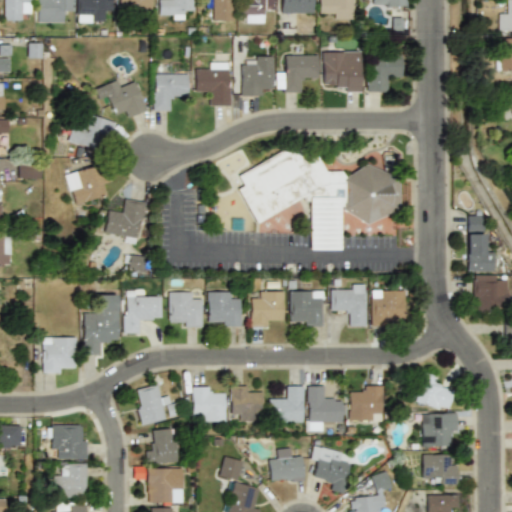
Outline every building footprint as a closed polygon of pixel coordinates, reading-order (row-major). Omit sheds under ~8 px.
[(28,0),(0,0),(0,19),(19,19),(19,12),(28,12),(28,0)] [(70,0),(36,0),(36,22),(60,22),(60,12),(70,12),(70,0)] [(110,11),(110,0),(75,0),(75,22),(100,22),(100,11),(110,11)] [(149,0),(116,0),(116,10),(149,10),(149,0)] [(191,0),(156,0),(156,19),(181,18),(181,9),(192,9),(191,0)] [(207,0),(207,20),(231,20),(231,0),(207,0)] [(272,13),(272,0),(238,0),(238,22),(262,22),(262,12),(272,13)] [(278,0),(278,13),(311,13),(311,0),(278,0)] [(353,0),(318,0),(318,10),(327,10),(327,19),(353,19),(353,0)] [(496,9),(496,31),(511,31),(511,0),(506,0),(506,9),(496,9)] [(511,37),(493,39),(495,74),(511,72),(511,37)] [(39,42),(24,41),(23,57),(38,57),(39,42)] [(320,80),(331,80),(331,91),(359,91),(359,50),(320,50),(320,80)] [(295,92),(295,81),(316,82),(316,54),(283,54),(283,74),(274,74),(274,92),(295,92)] [(387,91),(387,80),(399,80),(399,56),(365,55),(364,91),(387,91)] [(239,96),(259,96),(259,85),(270,85),(270,56),(239,56),(239,96)] [(228,62),(203,62),(203,71),(193,71),(193,95),(204,95),(204,105),(228,105),(228,62)] [(150,110),(171,110),(171,99),(187,99),(187,71),(150,71),(150,110)] [(112,113),(122,109),(125,117),(145,110),(133,81),(122,85),(119,77),(92,88),(96,98),(105,95),(112,113)] [(511,119),(511,85),(500,89),(509,121),(511,119)] [(80,124),(70,121),(65,140),(94,149),(97,139),(107,142),(113,121),(83,113),(80,124)] [(254,222),(299,198),(308,198),(308,250),(337,250),(337,210),(368,223),(387,213),(393,213),(396,205),(396,178),(365,165),(343,176),(340,171),(323,171),(314,153),(296,153),(285,148),(237,174),(242,185),(236,188),(254,222)] [(14,178),(37,178),(37,163),(14,163),(14,178)] [(62,173),(70,204),(103,196),(100,184),(108,182),(103,163),(62,173)] [(106,206),(101,233),(136,239),(143,201),(119,197),(118,208),(106,206)] [(492,271),(492,251),(482,251),(481,214),(464,214),(464,231),(464,271),(492,271)] [(0,261),(8,261),(8,234),(0,234),(0,261)] [(142,256),(127,254),(126,269),(141,270),(142,256)] [(471,275),(471,309),(505,310),(505,275),(471,275)] [(344,315),(344,325),(363,325),(363,284),(327,284),(327,315),(344,315)] [(199,326),(199,300),(188,300),(188,290),(166,289),(165,325),(199,326)] [(321,289),(286,289),(286,325),(320,325),(321,289)] [(368,289),(368,322),(402,322),(402,289),(368,289)] [(158,290),(121,290),(121,332),(140,332),(140,321),(158,321),(158,290)] [(280,290),(257,290),(257,299),(248,299),(248,325),(270,325),(270,316),(280,316),(280,290)] [(204,291),(204,325),(237,325),(237,300),(226,300),(226,291),(204,291)] [(115,293),(92,293),(92,314),(80,314),(80,354),(100,354),(100,343),(115,343),(115,293)] [(511,349),(511,321),(501,321),(501,340),(511,340),(511,349)] [(73,336),(39,336),(39,372),(73,372),(73,336)] [(412,400),(444,411),(451,390),(432,384),(435,377),(421,372),(412,400)] [(130,389),(138,425),(166,418),(165,416),(176,413),(173,402),(164,404),(159,382),(130,389)] [(380,420),(379,384),(357,384),(357,395),(346,395),(346,420),(380,420)] [(190,411),(200,411),(200,421),(223,421),(223,395),(212,395),(212,385),(190,385),(190,411)] [(227,385),(227,420),(259,420),(259,393),(250,393),(250,385),(227,385)] [(279,385),(279,396),(267,396),(267,422),(301,422),(301,385),(279,385)] [(325,385),(305,385),(305,421),(342,421),(342,396),(325,396),(325,385)] [(453,446),(453,412),(418,412),(418,446),(453,446)] [(0,447),(18,447),(18,423),(0,423),(0,447)] [(84,423),(45,423),(45,447),(56,447),(56,458),(84,458),(84,423)] [(150,429),(152,451),(144,452),(144,464),(174,461),(172,427),(150,429)] [(322,489),(341,492),(347,464),(338,462),(340,450),(311,445),(308,460),(315,461),(312,476),(324,479),(322,489)] [(267,460),(267,482),(301,481),(300,457),(289,458),(289,448),(275,448),(275,460),(267,460)] [(454,484),(454,463),(445,463),(445,454),(419,454),(419,474),(430,474),(430,484),(454,484)] [(216,475),(234,480),(240,460),(221,455),(216,475)] [(235,477),(241,479),(246,463),(240,461),(235,477)] [(85,497),(85,463),(63,463),(63,474),(51,475),(51,497),(85,497)] [(144,502),(181,502),(181,467),(144,467),(144,502)] [(378,511),(378,510),(381,510),(380,488),(387,488),(386,472),(371,473),(372,496),(345,497),(345,511),(378,511)] [(231,481),(223,511),(257,511),(258,509),(251,508),(256,487),(231,481)] [(445,511),(445,504),(454,504),(454,494),(423,494),(423,511),(449,511),(445,511)] [(85,511),(85,501),(54,501),(54,511),(85,511)]
